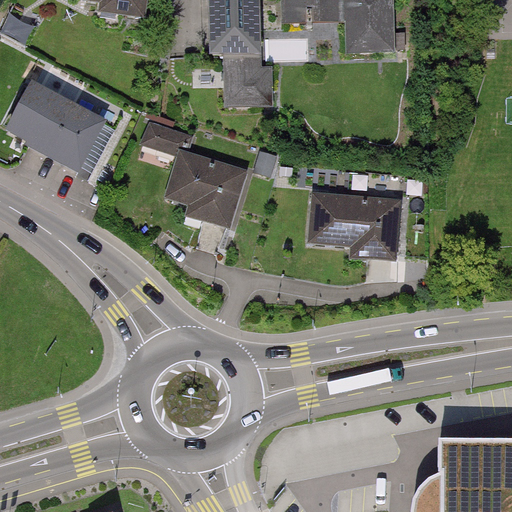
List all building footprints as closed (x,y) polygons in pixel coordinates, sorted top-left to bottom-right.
[(149,0),(78,0),(78,3),(100,6),(99,16),(147,22),(149,0)] [(207,0),(209,61),(224,60),(225,110),(274,109),(273,69),(263,69),(261,0),(281,0),(282,27),(346,25),(347,57),(397,56),(395,0),(207,0)] [(28,43),(33,33),(12,22),(6,32),(28,43)] [(33,84),(6,134),(28,146),(26,149),(82,179),(110,124),(33,84)] [(197,138),(150,123),(142,147),(179,158),(166,201),(190,208),(187,220),(231,233),(250,172),(192,154),(197,138)] [(313,198),(309,245),(352,248),(350,260),(395,264),(400,206),(313,198)] [(511,511),(511,446),(439,446),(439,480),(434,483),(426,489),(420,494),(416,500),(412,507),(411,511),(511,511)]
